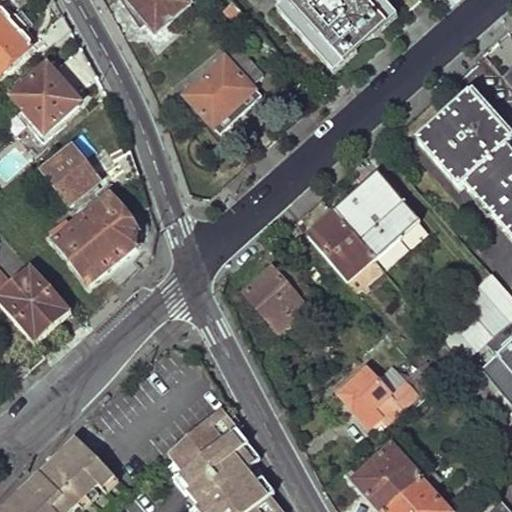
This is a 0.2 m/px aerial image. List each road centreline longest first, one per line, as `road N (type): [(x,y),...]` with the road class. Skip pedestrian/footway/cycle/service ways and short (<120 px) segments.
road 1 (residential): [(496,0),(191,269)]
road 2 (tertiary): [(75,0),(142,130),(191,269)]
road 3 (tertiary): [(191,269),(215,332),(314,511)]
road 4 (residential): [(27,426),(191,269)]
